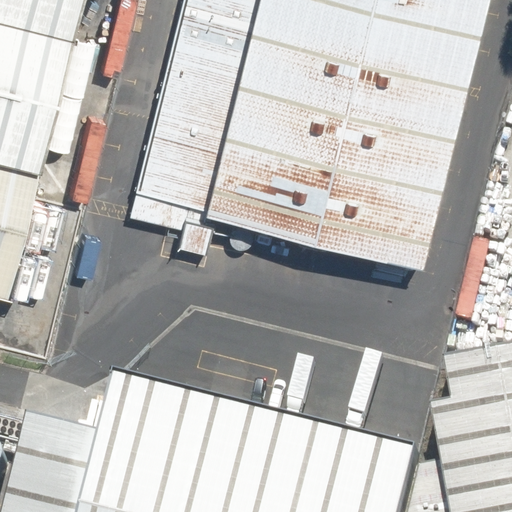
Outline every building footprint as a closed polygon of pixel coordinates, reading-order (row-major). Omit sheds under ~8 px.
[(0,0),(0,284),(0,285),(71,0),(0,0)] [(180,0),(138,180),(416,246),(474,0),(180,0)] [(313,243),(266,231),(257,268),(304,279),(313,243)] [(470,336),(473,323),(487,326),(507,248),(489,243),(475,240),(452,332),(470,336)] [(511,511),(511,358),(430,374),(455,511),(511,511)] [(405,511),(420,454),(122,380),(106,443),(35,425),(12,511),(405,511)] [(0,490),(10,449),(0,446),(0,490)]
